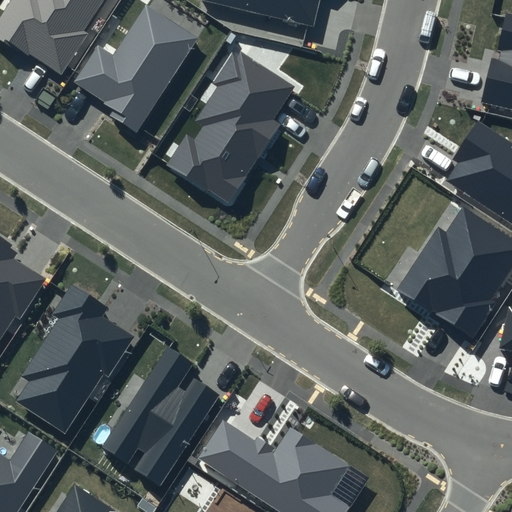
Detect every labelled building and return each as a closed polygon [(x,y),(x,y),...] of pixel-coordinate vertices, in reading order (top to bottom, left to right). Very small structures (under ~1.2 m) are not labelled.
[(103,0),(11,0),(0,18),(0,36),(61,76),(88,34),(83,31),(103,0)] [(204,0),(314,26),(320,0),(204,0)] [(197,38),(146,5),(113,56),(97,45),(73,81),(113,107),(108,114),(136,132),(197,38)] [(511,13),(506,12),(496,51),(501,52),(499,61),(492,59),(481,103),(511,109),(511,13)] [(236,59),(231,55),(212,84),(216,87),(194,122),(202,127),(194,139),(187,134),(168,163),(229,203),(280,125),(272,119),(293,87),(240,53),(236,59)] [(511,143),(478,121),(453,159),(458,162),(447,180),(511,222),(511,143)] [(511,265),(511,238),(461,207),(445,231),(439,227),(399,289),(473,337),(494,304),(489,301),(511,265)] [(20,250),(0,237),(0,340),(15,317),(20,320),(46,279),(14,259),(20,250)] [(107,308),(71,285),(53,313),(59,317),(21,376),(29,381),(16,401),(65,433),(103,374),(107,377),(134,337),(102,316),(107,308)] [(511,306),(508,305),(498,348),(511,351),(511,306)] [(192,363),(167,347),(102,447),(127,464),(137,449),(145,454),(134,470),(159,487),(220,395),(194,377),(184,392),(176,387),(192,363)] [(254,440),(223,421),(199,459),(281,511),(345,511),(368,478),(290,427),(276,449),(256,436),(254,440)] [(0,511),(17,511),(57,451),(28,432),(10,460),(0,453),(0,511)] [(116,511),(74,485),(56,511),(116,511)]
